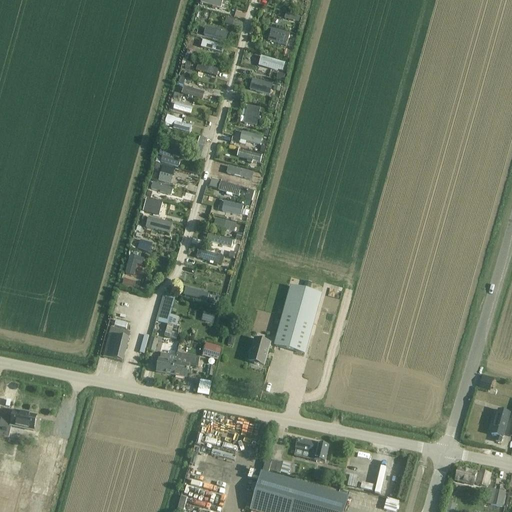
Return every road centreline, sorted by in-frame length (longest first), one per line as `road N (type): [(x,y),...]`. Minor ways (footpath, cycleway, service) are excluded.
road 1 (residential): [(121,387),(138,318),(179,265),(254,0)]
road 2 (unclassified): [(445,452),(121,387)]
road 3 (unclassified): [(445,452),(511,230)]
road 4 (unclassified): [(121,387),(0,364)]
